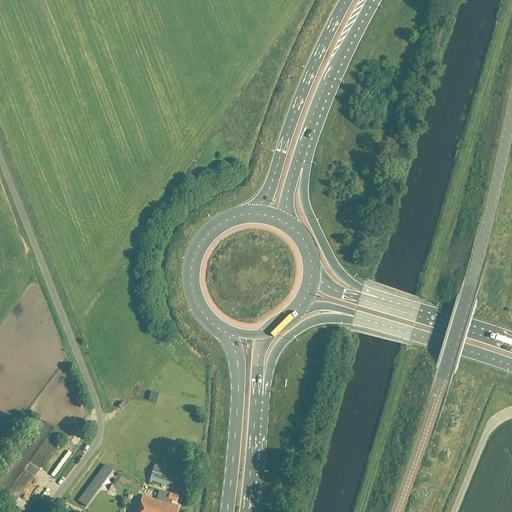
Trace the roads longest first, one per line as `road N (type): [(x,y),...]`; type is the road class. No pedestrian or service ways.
road 1 (tertiary): [(397,511),(442,381),(511,113)]
road 2 (unclassified): [(45,511),(101,423),(0,156)]
road 3 (trunk): [(346,0),(255,214)]
road 4 (trunk): [(297,167),(370,0)]
road 5 (trunk): [(227,334),(237,391),(226,511)]
road 6 (trunk): [(255,214),(219,224),(192,260),(193,298),(227,334)]
road 7 (trunk): [(354,314),(511,363)]
road 8 (trunk): [(511,343),(360,296)]
road 9 (trunk): [(360,296),(336,270),(307,213),(297,167)]
road 10 (trunk): [(255,396),(290,335),(312,321),(354,314)]
